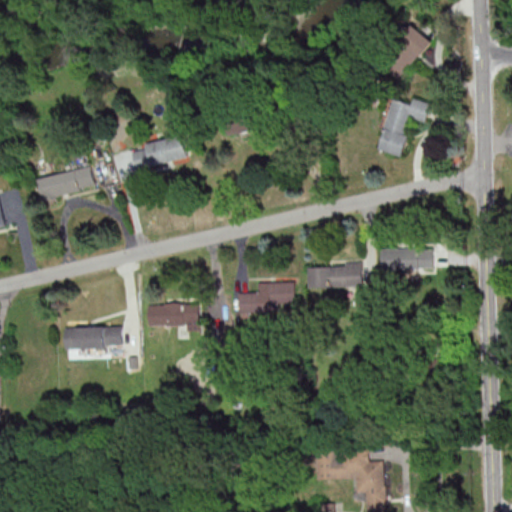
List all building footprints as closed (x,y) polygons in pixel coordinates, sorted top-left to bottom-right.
[(432,41),(415,26),(384,63),(401,78),(432,41)] [(403,156),(409,135),(406,134),(411,117),(426,122),(432,103),(414,98),(413,103),(394,98),(379,149),(403,156)] [(189,157),(184,135),(147,143),(148,148),(134,151),(138,168),(189,157)] [(98,187),(93,166),(38,178),(43,199),(98,187)] [(382,248),(382,269),(434,268),(434,247),(382,248)] [(310,288),(365,286),(364,261),(346,261),(346,265),(309,266),(310,288)] [(296,302),(295,281),(259,281),(259,292),(239,292),(240,313),(271,313),(271,303),(296,302)] [(149,304),(150,327),(201,325),(200,302),(149,304)] [(123,326),(66,327),(66,349),(123,348),(123,326)] [(319,481),(358,479),(358,491),(367,491),(368,511),(387,511),(384,460),(370,460),(370,454),(318,457),(319,481)] [(322,511),(335,511),(335,503),(322,503),(322,511)]
